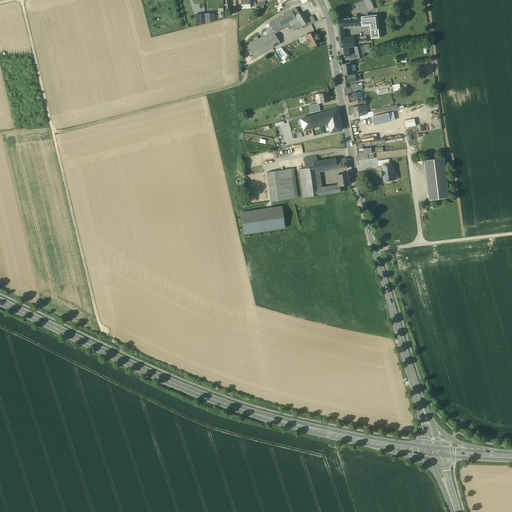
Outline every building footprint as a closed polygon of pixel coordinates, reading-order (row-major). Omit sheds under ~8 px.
[(365,0),(369,11),(374,9),(371,0),(365,0)] [(263,4),(265,4),(265,2),(256,3),(257,10),(264,9),(263,4)] [(291,10),(269,23),(273,30),(292,19),(295,17),(295,16),(291,10)] [(204,13),(205,23),(215,21),(215,12),(204,13)] [(299,13),(295,16),(296,17),(301,26),(308,22),(306,19),(301,12),(299,13)] [(204,13),(195,13),(195,24),(205,23),(204,13)] [(376,14),(362,16),(363,26),(370,25),(372,38),(379,37),(376,14)] [(312,16),(306,19),(308,22),(309,25),(315,22),(312,16)] [(295,17),(292,19),(298,28),(301,26),(296,17),(295,17)] [(353,18),(338,19),(339,29),(343,28),(352,27),(354,27),(353,18)] [(353,38),(344,40),(343,28),(339,29),(341,48),(344,47),(348,47),(348,46),(355,45),(354,39),(354,38),(353,38)] [(273,30),(247,46),(252,54),(255,58),(280,43),(273,30)] [(315,31),(306,35),(308,39),(307,39),(307,40),(309,44),(311,42),(313,46),(321,42),(319,38),(319,37),(318,35),(317,34),(315,31)] [(366,36),(354,39),(355,45),(367,42),(366,36)] [(362,45),(356,47),(357,55),(358,58),(364,57),(362,45)] [(351,62),(346,63),(342,64),(343,75),(352,74),(351,62)] [(355,74),(343,76),(344,83),(348,83),(356,81),(355,74)] [(328,92),(320,94),(320,98),(317,99),(318,103),(319,103),(330,101),(329,96),(328,97),(328,92)] [(356,93),(345,96),(346,103),(358,100),(356,93)] [(318,103),(309,105),(311,113),(320,111),(319,103),(318,103)] [(360,105),(353,107),(355,116),(359,116),(364,115),(364,113),(362,105),(360,105)] [(393,106),(373,111),(374,115),(380,114),(394,111),(393,106)] [(338,109),(301,119),(304,130),(329,124),(331,132),(341,130),(338,109)] [(388,113),(372,116),(374,125),(390,121),(388,113)] [(407,127),(417,126),(416,118),(406,120),(407,127)] [(370,141),(354,144),(356,155),(364,154),(368,154),(372,153),(371,149),(371,148),(363,150),(363,147),(368,145),(368,146),(371,146),(370,141)] [(312,157),(304,158),(305,168),(313,167),(313,162),(312,157)] [(317,161),(313,162),(313,167),(314,169),(318,168),(318,170),(347,166),(347,161),(346,161),(346,158),(336,160),(336,158),(317,161)] [(444,158),(424,160),(429,200),(449,198),(444,158)] [(390,164),(382,165),(382,166),(382,170),(383,177),(383,176),(384,181),(389,180),(389,179),(394,178),(393,173),(394,172),(393,167),(391,167),(390,164)] [(314,169),(313,167),(305,168),(309,196),(317,195),(317,189),(321,188),(318,170),(318,168),(314,169)] [(291,168),(267,172),(272,202),(295,198),(291,168)] [(305,168),(299,169),(303,197),(309,196),(305,168)] [(348,173),(338,174),(340,186),(350,184),(348,173)] [(321,188),(317,189),(317,195),(341,191),(340,186),(321,188)] [(282,206),(241,212),(244,234),(285,228),(282,206)]
